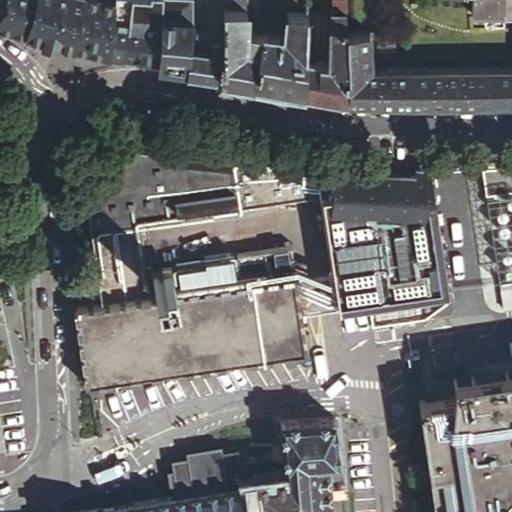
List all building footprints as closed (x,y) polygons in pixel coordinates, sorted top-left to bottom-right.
[(0,0),(0,24),(46,37),(57,40),(62,42),(109,53),(114,0),(0,0)] [(114,0),(109,53),(158,60),(163,15),(164,2),(175,4),(174,16),(191,17),(192,16),(192,15),(192,0),(114,0)] [(187,44),(184,70),(218,76),(221,49),(222,46),(221,45),(222,0),(194,0),(195,1),(194,6),(194,12),(194,15),(193,18),(189,44),(187,44)] [(221,49),(218,76),(246,81),(304,91),(305,59),(306,21),(306,4),(306,0),(299,0),(300,11),(287,11),(285,36),(260,32),(260,34),(245,31),(245,8),(225,7),(225,0),(222,0),(221,45),(222,46),(221,49)] [(331,0),(332,12),(346,12),(346,0),(331,0)] [(511,0),(470,0),(470,9),(511,9),(511,0)] [(305,59),(304,91),(318,93),(346,98),(346,30),(346,12),(332,12),(330,12),(327,62),(305,59)] [(163,15),(158,60),(157,66),(168,67),(184,70),(187,44),(191,17),(174,16),(163,15)] [(346,30),(346,98),(346,99),(347,99),(348,99),(385,100),(384,67),(370,67),(370,30),(346,30)] [(511,65),(445,66),(444,101),(462,100),(511,99),(511,65)] [(384,67),(385,100),(444,101),(445,66),(384,67)] [(337,170),(334,170),(124,147),(86,205),(89,229),(90,229),(102,301),(93,303),(93,306),(88,307),(87,304),(77,305),(78,309),(74,309),(75,319),(80,318),(80,325),(76,325),(78,335),(81,334),(83,341),(78,342),(80,351),(84,351),(85,357),(80,358),(82,367),(86,366),(87,372),(83,373),(84,382),(89,382),(90,385),(98,384),(98,380),(103,380),(104,383),(115,382),(115,378),(120,377),(121,382),(132,381),(131,375),(151,372),(152,377),(163,376),(162,371),(183,368),(184,373),(195,371),(194,366),(199,366),(199,369),(209,368),(209,364),(214,364),(215,368),(225,366),(224,361),(245,359),(246,363),(256,361),(256,357),(262,357),(263,361),(272,359),(271,355),(292,352),(293,356),(304,354),(304,351),(307,350),(306,340),(302,340),(301,334),(304,333),(303,324),(300,324),(299,322),(298,319),(302,318),(300,308),(296,308),(295,301),(300,301),(298,291),(294,292),(293,285),(297,285),(296,277),(292,277),(291,274),(281,275),(282,279),(275,279),(275,277),(265,278),(265,282),(259,282),(258,279),(248,280),(249,284),(243,284),(242,281),(232,283),(232,286),(226,287),(225,284),(216,285),(216,289),(210,289),(209,286),(201,287),(201,291),(194,291),(193,288),(168,291),(168,295),(162,296),(161,293),(151,294),(139,223),(237,209),(237,206),(305,197),(321,199),(334,200),(337,170)] [(511,167),(482,168),(486,190),(511,185),(511,167)] [(321,199),(338,306),(445,289),(424,168),(413,168),(412,174),(334,169),(334,170),(337,170),(334,200),(321,199)] [(162,272),(153,273),(154,284),(172,281),(170,265),(160,267),(162,272)] [(511,278),(500,280),(504,305),(511,303),(511,278)] [(511,511),(511,365),(451,374),(451,392),(418,397),(435,511),(511,511)] [(333,511),(329,463),(341,463),(336,416),(282,420),(287,473),(250,478),(251,482),(248,482),(170,495),(107,506),(68,511),(61,511),(61,510),(57,511),(333,511)] [(166,472),(170,495),(248,482),(244,458),(239,459),(237,449),(222,452),(221,446),(186,452),(187,458),(171,461),(172,471),(166,472)]
